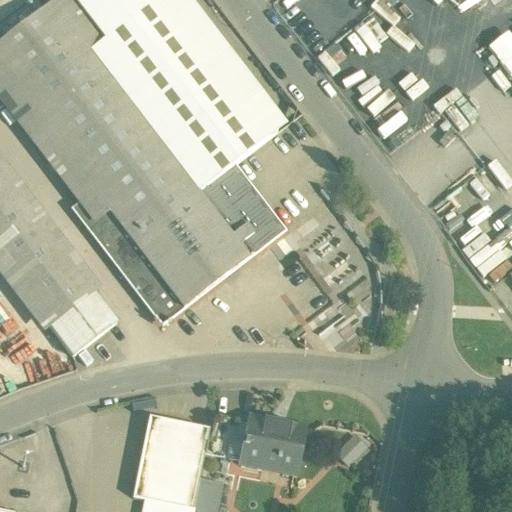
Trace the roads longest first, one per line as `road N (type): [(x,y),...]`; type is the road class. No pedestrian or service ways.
road 1 (unclassified): [(244,0),(420,217),(436,253),(421,369)]
road 2 (residential): [(0,427),(51,400),(160,374),(268,363),(421,369)]
road 3 (residential): [(421,369),(392,511)]
